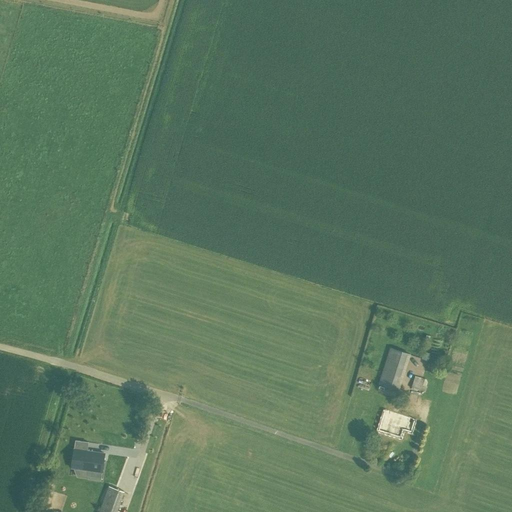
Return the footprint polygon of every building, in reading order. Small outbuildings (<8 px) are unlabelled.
[(398,390),(409,354),(390,348),(379,384),(398,390)] [(426,379),(414,376),(411,387),(423,391),(426,379)] [(398,442),(402,429),(409,431),(412,421),(404,419),(381,411),(374,434),(398,442)] [(154,433),(145,454),(207,478),(216,455),(203,450),(207,442),(194,437),(190,447),(154,433)] [(74,448),(71,468),(87,471),(90,475),(89,479),(101,480),(102,473),(103,473),(106,452),(88,450),(89,442),(75,440),(74,448)] [(118,448),(105,473),(120,481),(133,456),(118,448)] [(136,476),(124,511),(161,511),(170,487),(136,476)] [(116,511),(122,486),(108,483),(101,511),(116,511)]
